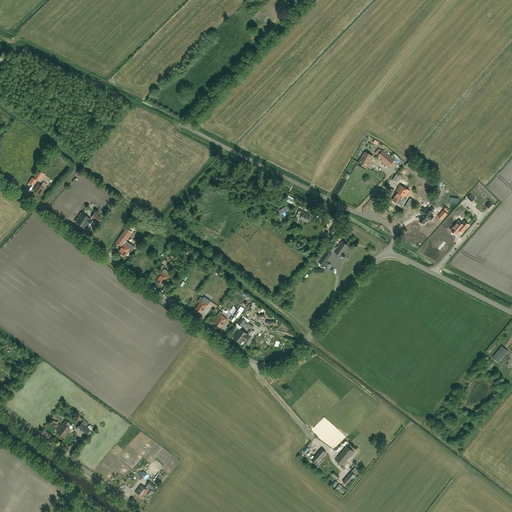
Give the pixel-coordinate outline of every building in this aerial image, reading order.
[(394,160),(383,151),(378,156),(381,158),(382,158),(382,159),(381,160),(388,167),(394,160)] [(367,168),(373,157),(365,152),(358,163),(367,168)] [(39,170),(33,178),(37,180),(43,172),(39,170)] [(396,174),(393,180),(397,183),(401,177),(396,174)] [(39,195),(45,188),(41,185),(38,183),(32,190),(39,195)] [(405,197),(407,195),(409,191),(400,185),(396,190),(398,191),(392,200),(402,206),(406,198),(405,197)] [(472,202),(475,198),(471,194),(467,198),(472,202)] [(465,206),(456,215),(460,219),(470,211),(465,206)] [(421,217),(423,218),(421,220),(422,221),(424,222),(425,222),(426,220),(428,221),(433,212),(432,212),(434,210),(431,208),(430,211),(426,209),(426,210),(423,208),(420,213),(423,215),(421,217)] [(307,223),(310,216),(306,214),(307,213),(300,210),(296,217),(307,223)] [(442,220),(448,214),(443,210),(438,216),(440,218),(442,220)] [(91,220),(82,213),(79,216),(80,217),(76,222),(83,227),(85,224),(87,225),(91,220)] [(95,213),(91,217),(98,222),(101,218),(95,213)] [(458,221),(451,230),(456,235),(461,229),(463,231),(469,225),(464,221),(462,224),(458,221)] [(339,228),(334,224),(329,231),(335,235),(335,234),(337,235),(340,229),(339,228)] [(126,229),(120,237),(126,241),(132,233),(126,229)] [(341,257),(345,251),(346,251),(349,246),(342,241),(337,248),(334,247),(330,252),(327,250),(318,262),(323,266),(332,254),(333,254),(334,252),(341,257)] [(118,252),(124,257),(125,257),(124,257),(129,251),(131,252),(135,247),(132,245),(130,248),(124,244),(118,252)] [(157,280),(156,280),(163,285),(164,285),(163,285),(168,278),(170,280),(173,275),(170,273),(168,276),(163,272),(157,280)] [(195,309),(202,314),(202,313),(208,305),(202,301),(203,299),(201,297),(197,302),(199,303),(196,309),(195,308),(195,309)] [(214,323),(221,328),(221,327),(227,319),(221,315),(223,313),(220,311),(217,316),(219,317),(215,323),(214,323)] [(248,322),(242,318),(238,324),(242,327),(244,324),(246,325),(248,322)] [(248,334),(241,328),(234,338),(241,343),(243,340),(245,341),(250,335),(248,334)] [(508,351),(502,346),(493,357),(498,362),(508,351)] [(66,421),(63,424),(56,432),(64,438),(70,430),(67,427),(70,423),(66,421)] [(82,423),(81,424),(78,428),(86,435),(90,431),(82,423)] [(343,466),(354,452),(347,446),(335,460),(343,466)] [(311,460),(316,464),(327,453),(321,448),(311,460)] [(347,485),(356,476),(351,472),(343,481),(347,485)] [(135,493),(142,498),(150,488),(153,490),(156,486),(149,482),(145,488),(141,485),(135,493)]
